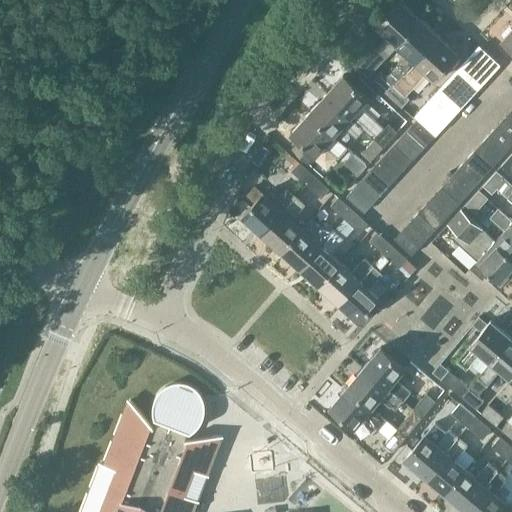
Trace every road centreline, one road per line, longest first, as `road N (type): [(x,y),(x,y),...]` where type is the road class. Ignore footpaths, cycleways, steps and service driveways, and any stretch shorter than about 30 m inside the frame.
road 1 (residential): [(158,320),(240,135),(356,0)]
road 2 (residential): [(406,511),(224,358),(158,320)]
road 3 (secondary): [(141,170),(244,0)]
road 4 (secondary): [(141,170),(99,221),(68,280)]
road 5 (secondary): [(100,295),(133,215),(141,170)]
road 6 (secondary): [(0,484),(44,370)]
